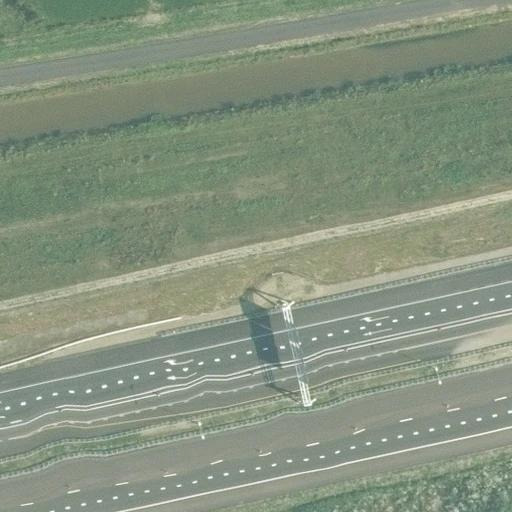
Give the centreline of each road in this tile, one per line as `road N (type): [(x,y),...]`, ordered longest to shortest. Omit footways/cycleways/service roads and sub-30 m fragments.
road 1 (motorway): [(0,503),(511,391)]
road 2 (motorway): [(511,319),(0,431)]
